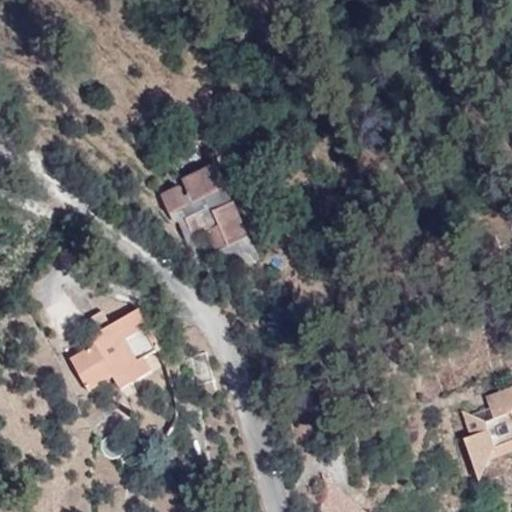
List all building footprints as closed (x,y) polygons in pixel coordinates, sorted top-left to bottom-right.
[(252,238),(236,204),(232,205),(226,192),(230,190),(219,166),(185,181),(187,185),(163,196),(173,216),(186,210),(189,217),(186,218),(197,241),(210,235),(218,253),(252,238)] [(97,335),(91,339),(95,345),(72,358),(91,391),(163,349),(140,310),(112,327),(103,312),(89,321),(97,335)] [(461,412),(464,420),(471,439),(466,441),(482,483),(491,461),(495,453),(493,450),(511,442),(511,392),(488,401),(492,410),(495,419),(485,423),(473,417),(461,412)] [(492,410),(473,417),(485,423),(495,419),(492,410)] [(495,453),(491,461),(511,453),(511,442),(493,450),(495,453)] [(363,511),(341,491),(325,500),(321,508),(322,511),(363,511)]
